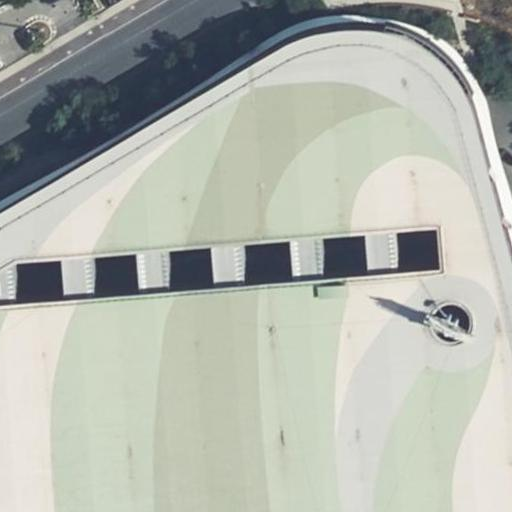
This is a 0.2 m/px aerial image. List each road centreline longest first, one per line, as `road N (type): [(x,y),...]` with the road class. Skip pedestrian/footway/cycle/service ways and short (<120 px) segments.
road 1 (unknown): [(481,112),(408,74),(342,57),(307,60),(259,74),(109,155)]
road 2 (unclassified): [(195,0),(0,115)]
